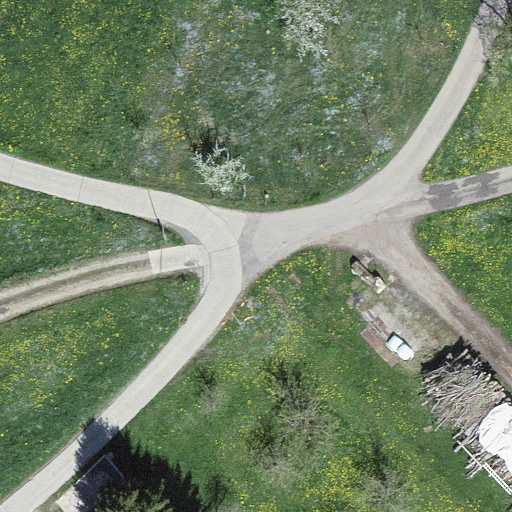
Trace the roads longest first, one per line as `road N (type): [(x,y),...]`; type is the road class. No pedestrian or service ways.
road 1 (track): [(21,511),(157,380),(267,235)]
road 2 (unclassified): [(505,0),(480,67),(405,177),(358,213),(267,235)]
road 3 (track): [(0,310),(92,277),(267,235)]
road 4 (unclassified): [(0,164),(267,235)]
road 5 (track): [(511,376),(358,213)]
road 6 (track): [(511,172),(358,213)]
